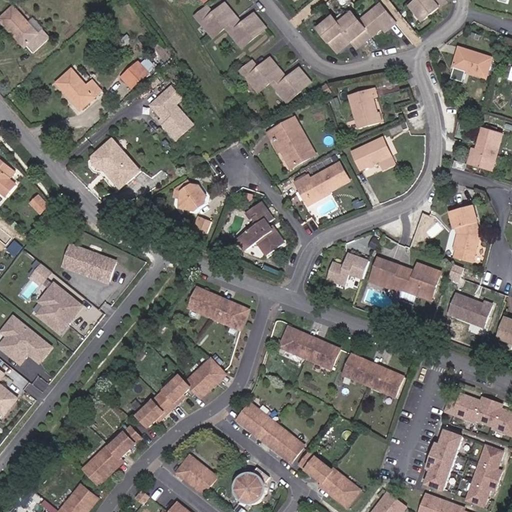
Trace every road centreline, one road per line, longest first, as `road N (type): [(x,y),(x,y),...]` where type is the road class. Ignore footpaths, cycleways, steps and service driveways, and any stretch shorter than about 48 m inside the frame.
road 1 (residential): [(163,259),(0,463)]
road 2 (residential): [(511,373),(295,300)]
road 3 (residential): [(163,259),(119,244),(2,114)]
road 4 (residential): [(264,0),(326,69),(369,67),(420,50)]
road 5 (residential): [(435,169),(505,193),(497,268),(511,282)]
road 6 (residential): [(435,169),(419,198),(327,235),(312,254)]
road 7 (residential): [(296,511),(304,501),(301,481),(215,414)]
road 8 (residential): [(215,414),(247,385),(278,297)]
road 9 (residential): [(420,50),(438,112),(435,169)]
road 10 (residential): [(278,297),(163,259)]
